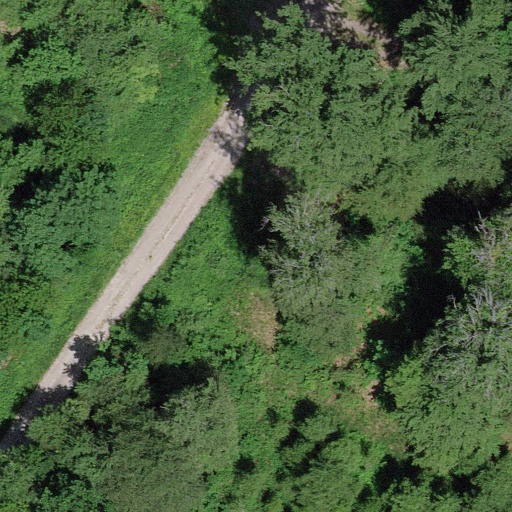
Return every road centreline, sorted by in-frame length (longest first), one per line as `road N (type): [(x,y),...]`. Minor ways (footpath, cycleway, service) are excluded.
road 1 (track): [(306,0),(27,413)]
road 2 (track): [(511,85),(359,0)]
